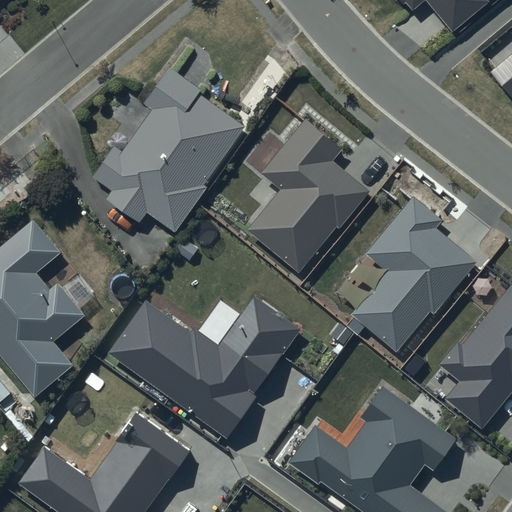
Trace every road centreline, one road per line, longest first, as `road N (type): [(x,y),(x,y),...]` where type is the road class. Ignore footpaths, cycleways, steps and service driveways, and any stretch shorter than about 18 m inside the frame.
road 1 (residential): [(310,0),(376,71),(511,177)]
road 2 (residential): [(126,0),(0,107)]
